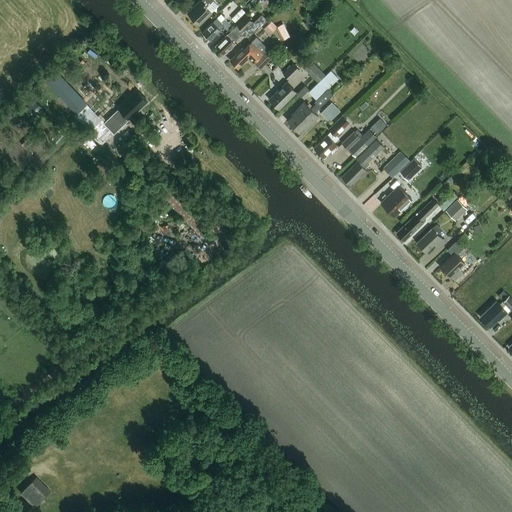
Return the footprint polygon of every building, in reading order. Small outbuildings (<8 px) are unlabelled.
[(206,8),(213,1),(212,0),(200,0),(200,1),(199,0),(186,14),(200,26),(212,13),(206,8)] [(267,21),(262,15),(253,23),(246,15),(236,25),(237,25),(227,36),(216,47),(223,54),(228,50),(229,51),(235,44),(234,43),(241,36),(246,36),(248,38),(255,30),(256,32),(267,21)] [(314,15),(304,22),(309,28),(318,21),(314,15)] [(221,24),(216,19),(202,32),(210,40),(220,31),(218,28),(221,24)] [(289,36),(284,28),(278,31),(283,40),(289,36)] [(261,43),(256,38),(243,50),(242,49),(236,55),(237,56),(231,62),(237,68),(243,62),(244,63),(248,60),(251,63),(254,63),(261,69),(262,68),(268,75),(272,71),(266,64),(271,59),(264,52),(263,53),(257,47),(261,43)] [(327,73),(317,62),(315,64),(312,61),(304,69),(317,83),(325,75),(327,73)] [(299,70),(294,64),(283,74),(289,80),(299,70)] [(317,101),(314,103),(319,108),(333,95),(327,89),(338,79),(331,71),(309,92),(317,101)] [(287,82),(285,83),(268,100),(278,110),(297,91),(287,82)] [(300,97),(308,89),(304,86),(297,93),(300,97)] [(114,113),(106,122),(115,132),(138,109),(137,107),(145,100),(137,92),(114,113)] [(310,109),(309,108),(304,102),(291,114),(293,116),(288,121),(293,126),(310,109)] [(115,132),(106,122),(86,103),(74,114),(104,143),(115,132)] [(318,117),(314,113),(319,108),(314,103),(309,108),(310,109),(293,126),(299,132),(303,128),(305,129),(318,117)] [(329,121),(340,111),(332,103),(321,113),(329,121)] [(334,137),(346,125),(349,122),(342,115),(328,129),(331,131),(314,148),(323,158),(330,151),(332,154),(339,148),(333,142),(336,138),(334,137)] [(376,137),(369,129),(360,137),(354,131),(342,143),(348,150),(349,149),(356,157),(376,137)] [(37,138),(33,134),(21,144),(26,149),(37,138)] [(369,164),(367,163),(383,147),(376,140),(356,160),(357,162),(342,177),(350,185),(360,176),(361,177),(367,172),(364,169),(369,164)] [(126,142),(116,151),(206,245),(216,236),(126,142)] [(392,178),(409,161),(400,151),(382,168),(392,178)] [(422,167),(414,158),(399,172),(408,181),(422,167)] [(394,216),(411,200),(397,186),(381,203),(394,216)] [(457,197),(453,193),(439,206),(444,211),(457,197)] [(404,241),(419,226),(423,222),(422,221),(439,204),(433,198),(416,214),(396,233),(404,241)] [(466,209),(457,200),(446,211),(454,220),(466,209)] [(436,224),(431,229),(417,243),(425,252),(434,244),(436,246),(442,240),(437,235),(442,230),(436,224)] [(463,264),(456,256),(463,249),(456,242),(448,250),(452,255),(440,267),(450,277),(463,264)] [(511,308),(511,298),(509,295),(499,304),(508,315),(511,312),(510,311),(511,308)] [(490,328),(498,320),(499,321),(506,313),(496,302),(480,317),(490,328)] [(51,450),(63,440),(56,431),(44,441),(51,450)] [(35,507),(45,496),(31,482),(20,493),(35,507)]
